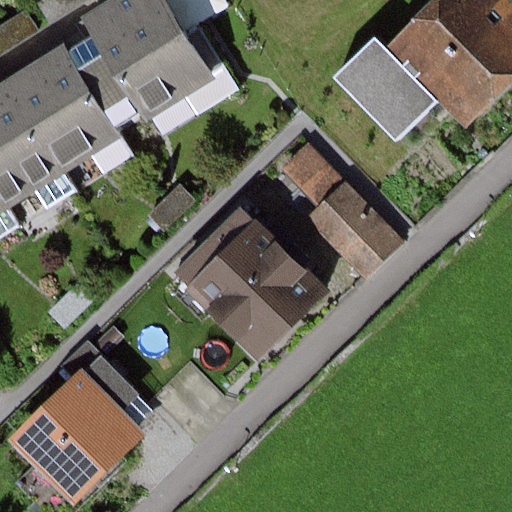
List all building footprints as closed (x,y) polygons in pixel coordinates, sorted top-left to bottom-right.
[(104,39),(160,134),(244,85),(194,0),(81,0),(84,3),(104,39)] [(511,9),(502,0),(417,0),(340,77),(379,116),(427,69),(471,113),(511,72),(511,9)] [(0,227),(160,134),(104,39),(73,57),(64,41),(50,50),(0,78),(0,227)] [(340,189),(307,224),(356,269),(389,234),(340,189)] [(242,217),(181,285),(269,362),(329,294),(242,217)] [(90,383),(14,441),(67,511),(70,511),(145,455),(90,383)]
